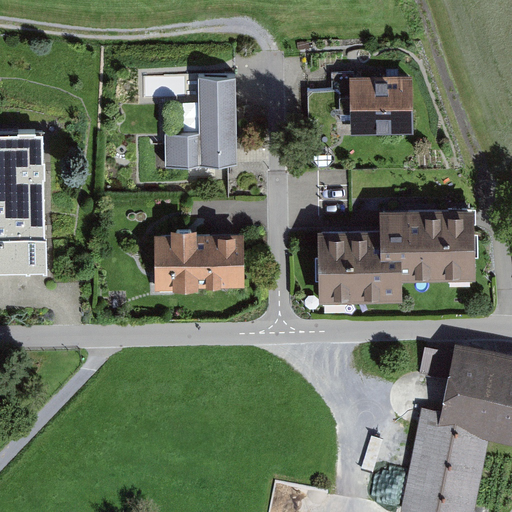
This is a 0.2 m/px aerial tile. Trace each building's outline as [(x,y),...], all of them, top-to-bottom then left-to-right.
[(426,134),(424,74),(361,76),(363,135),(426,134)] [(243,166),(243,75),(208,75),(208,131),(169,131),(169,166),(243,166)] [(57,130),(0,130),(0,272),(58,272),(57,130)] [(385,234),(319,234),(319,305),(405,305),(405,284),(480,284),(480,212),(385,213),(385,234)] [(252,229),(162,232),(164,288),(253,285),(252,229)] [(458,407),(426,402),(409,511),(414,511),(482,511),(494,436),(511,438),(511,351),(468,344),(458,407)]
